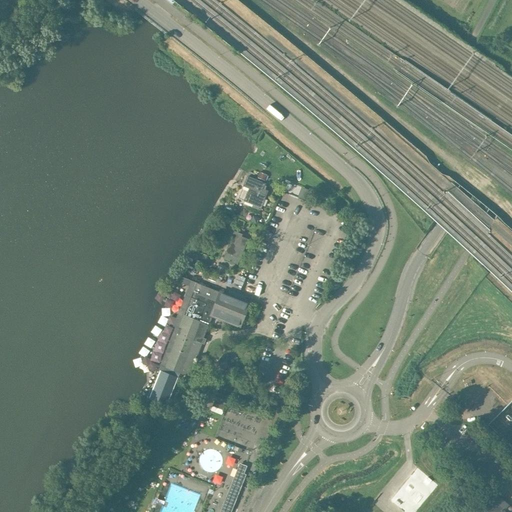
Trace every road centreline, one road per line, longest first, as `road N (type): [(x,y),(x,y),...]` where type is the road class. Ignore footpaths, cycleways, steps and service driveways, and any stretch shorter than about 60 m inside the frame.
road 1 (tertiary): [(324,392),(311,356),(316,323),(368,260),(372,209),(345,172),(134,0)]
road 2 (secondary): [(354,391),(386,344),(420,254),(511,118)]
